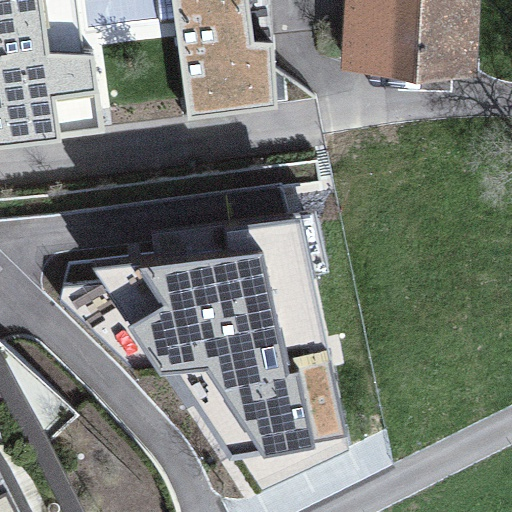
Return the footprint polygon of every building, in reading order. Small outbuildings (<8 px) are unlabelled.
[(80,0),(0,0),(0,148),(106,137),(96,54),(86,53),(80,0)] [(280,0),(163,0),(182,127),(289,115),(280,0)] [(480,0),(346,0),(343,70),(477,77),(480,0)] [(227,251),(97,270),(223,462),(349,439),(300,222),(225,230),(227,251)] [(73,511),(0,358),(0,511),(73,511)]
